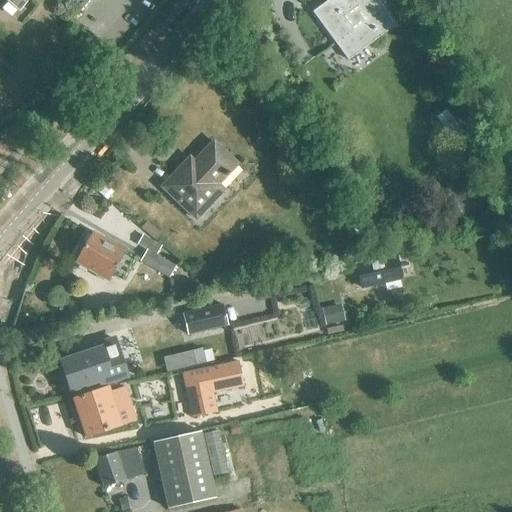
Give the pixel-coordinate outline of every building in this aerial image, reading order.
[(65,0),(71,5),(93,3),(95,0),(6,0),(6,1),(19,11),(26,3),(25,2),(26,0),(65,0)] [(329,0),(312,13),(348,62),(396,26),(376,0),(329,0)] [(223,191),(217,185),(236,165),(213,143),(185,172),(180,168),(162,188),(195,220),(223,191)] [(115,244),(113,247),(91,234),(83,249),(79,247),(74,257),(77,259),(76,262),(109,281),(113,274),(124,281),(136,260),(124,253),(126,250),(115,244)] [(140,263),(169,279),(176,266),(157,256),(162,247),(143,235),(137,245),(146,250),(140,263)] [(355,265),(361,290),(402,280),(396,256),(355,265)] [(183,315),(188,336),(227,326),(222,305),(183,315)] [(342,307),(320,310),(325,330),(344,327),(342,307)] [(86,354),(62,362),(72,390),(100,380),(102,385),(127,376),(114,340),(85,350),(86,354)] [(160,375),(218,362),(197,367),(197,365),(206,363),(202,349),(163,358),(167,373),(159,375),(160,375)] [(238,362),(182,374),(191,418),(216,413),(212,393),(243,387),(238,362)] [(109,388),(74,400),(87,438),(132,422),(123,389),(111,393),(109,388)] [(204,435),(213,476),(228,473),(219,431),(204,435)] [(159,441),(152,442),(159,475),(167,510),(216,499),(200,432),(159,441)] [(136,447),(93,461),(104,491),(132,482),(130,477),(146,473),(136,447)]
